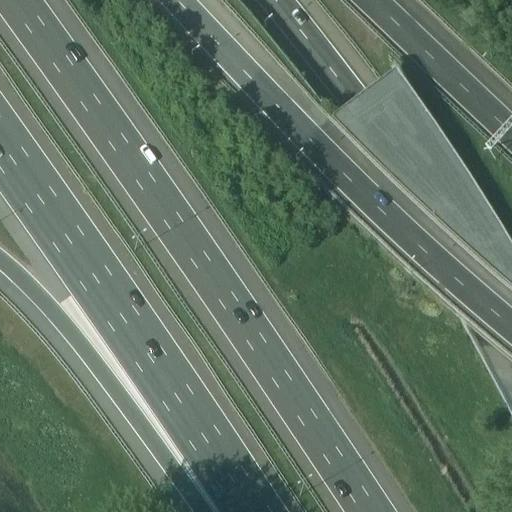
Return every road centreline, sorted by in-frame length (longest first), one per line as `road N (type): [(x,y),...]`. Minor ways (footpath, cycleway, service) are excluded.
road 1 (motorway): [(375,511),(20,0)]
road 2 (motorway): [(511,331),(393,227),(177,0)]
road 3 (motorway): [(0,145),(250,511)]
road 4 (motorway): [(511,330),(419,186),(273,0)]
road 5 (motorway): [(0,259),(66,325),(203,511)]
road 6 (motorway): [(511,135),(369,0)]
